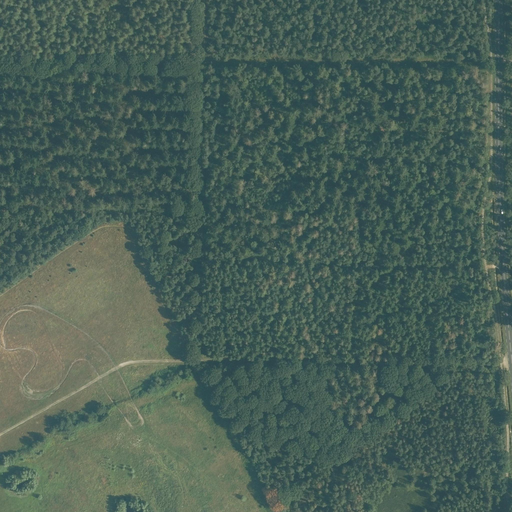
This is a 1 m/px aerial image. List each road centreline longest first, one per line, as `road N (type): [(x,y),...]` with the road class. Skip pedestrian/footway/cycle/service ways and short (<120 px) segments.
road 1 (primary): [(511,363),(499,204),(499,0)]
road 2 (track): [(199,361),(199,60)]
road 3 (track): [(499,60),(199,60)]
road 4 (track): [(194,361),(124,223),(102,223),(0,290)]
road 5 (track): [(194,361),(128,363),(0,435)]
road 6 (track): [(500,362),(295,360)]
road 7 (track): [(199,60),(0,59)]
road 8 (track): [(198,205),(0,205)]
